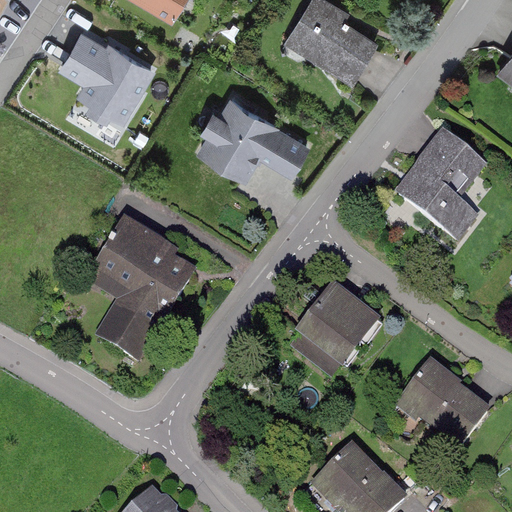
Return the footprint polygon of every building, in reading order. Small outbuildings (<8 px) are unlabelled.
[(0,0),(0,18),(10,0),(0,0)] [(191,0),(130,0),(177,26),(191,0)] [(371,44),(310,9),(283,54),(343,90),(371,44)] [(156,77),(83,37),(62,76),(85,89),(78,102),(128,129),(156,77)] [(511,58),(502,72),(511,80),(511,58)] [(307,150),(232,106),(199,161),(274,206),(307,150)] [(483,167),(447,138),(400,197),(457,241),(477,217),(457,200),(483,167)] [(201,264),(125,218),(89,277),(117,295),(94,332),(141,361),(201,264)] [(385,322),(333,282),(296,331),(347,370),(385,322)] [(489,403),(435,361),(400,407),(453,448),(489,403)] [(389,511),(407,496),(355,442),(311,484),(337,511),(389,511)] [(175,511),(151,487),(125,511),(175,511)]
